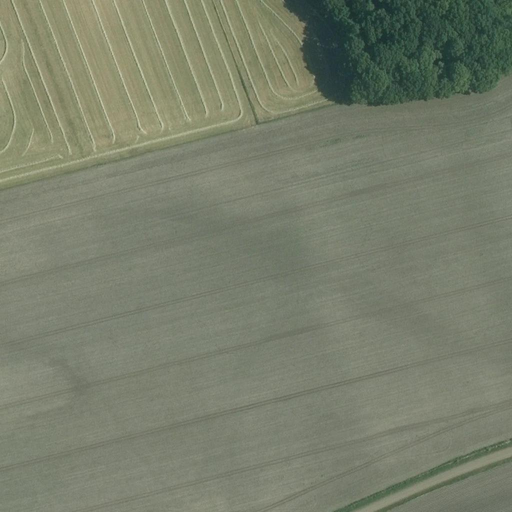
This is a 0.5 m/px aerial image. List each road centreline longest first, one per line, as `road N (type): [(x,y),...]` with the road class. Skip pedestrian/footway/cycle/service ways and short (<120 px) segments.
road 1 (track): [(511,22),(408,68),(335,0)]
road 2 (unclassified): [(363,511),(511,450)]
